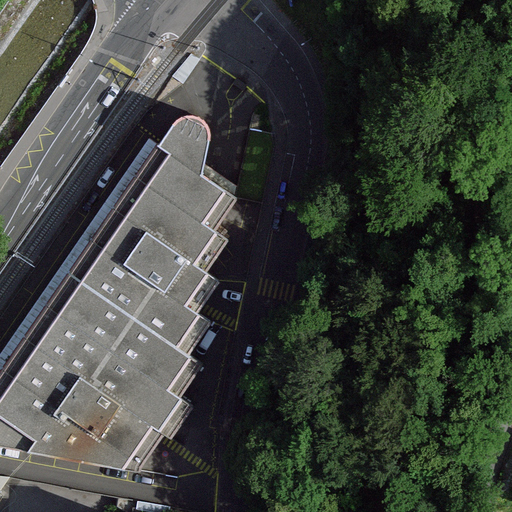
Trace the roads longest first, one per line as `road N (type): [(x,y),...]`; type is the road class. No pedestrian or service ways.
road 1 (residential): [(247,511),(257,399),(310,133),(287,59),(207,0)]
road 2 (tertiary): [(0,240),(166,0)]
road 3 (residential): [(511,397),(479,511)]
